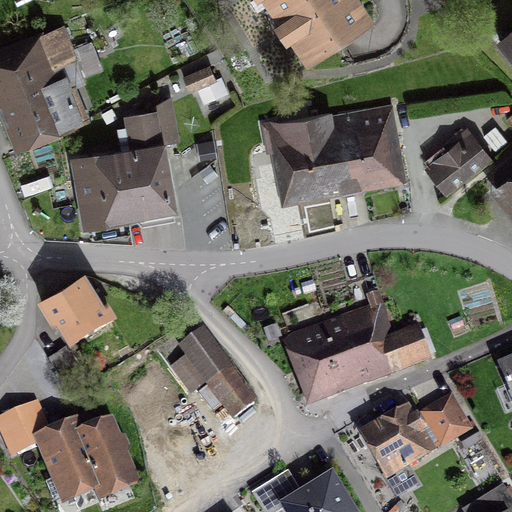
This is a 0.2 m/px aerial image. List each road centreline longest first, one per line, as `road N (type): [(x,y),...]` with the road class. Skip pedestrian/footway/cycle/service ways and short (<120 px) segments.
road 1 (residential): [(511,268),(476,250),(405,234),(184,267)]
road 2 (residential): [(184,267),(189,295),(273,377),(300,422),(321,426)]
road 3 (residential): [(321,426),(511,334)]
road 4 (residential): [(321,426),(184,511)]
road 5 (residential): [(184,267),(26,258)]
